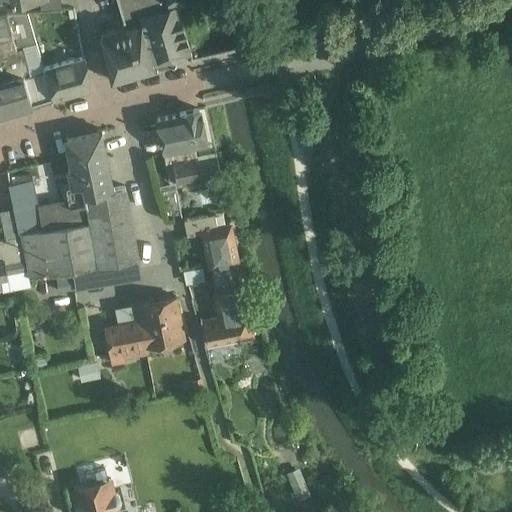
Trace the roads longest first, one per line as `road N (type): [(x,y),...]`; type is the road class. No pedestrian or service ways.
road 1 (unclassified): [(216,81),(482,17),(500,0)]
road 2 (residential): [(125,102),(166,280),(94,299)]
road 3 (residential): [(125,102),(0,131)]
